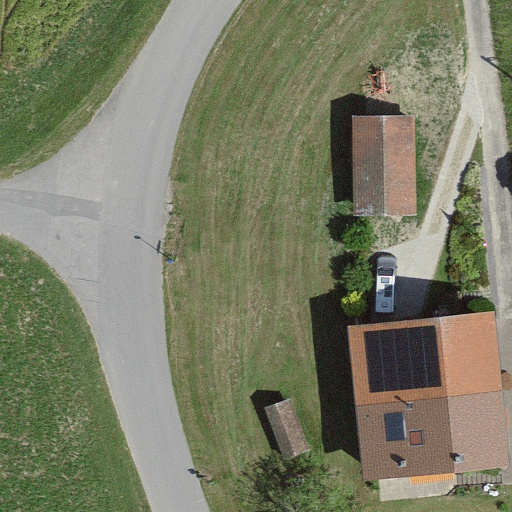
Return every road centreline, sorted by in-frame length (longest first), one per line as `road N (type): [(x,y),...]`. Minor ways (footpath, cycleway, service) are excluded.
road 1 (tertiary): [(131,238),(140,373),(184,511)]
road 2 (tertiary): [(209,0),(155,90),(131,238)]
road 3 (residential): [(131,238),(0,216)]
